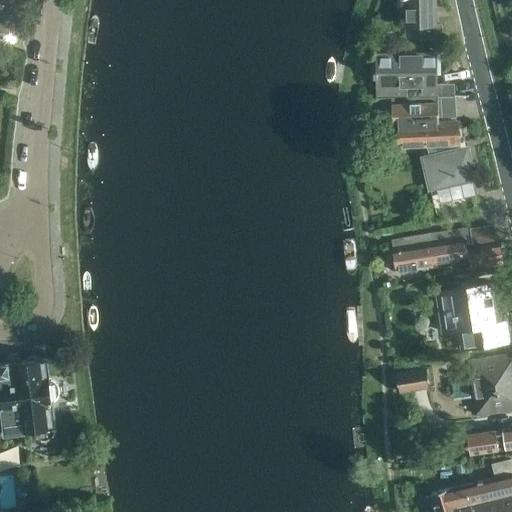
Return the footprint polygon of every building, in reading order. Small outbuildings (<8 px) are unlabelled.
[(403,0),(404,25),(421,25),(421,38),(442,37),(441,24),(436,24),(435,0),(403,0)] [(438,84),(437,73),(436,52),(377,52),(377,58),(375,58),(376,73),(374,73),(374,76),(377,76),(377,91),(377,97),(388,97),(443,95),(453,95),(453,85),(438,84)] [(458,142),(458,138),(462,134),(462,128),(458,124),(457,122),(456,122),(444,123),(443,95),(388,97),(389,123),(393,123),(393,133),(394,144),(419,143),(432,143),(432,155),(430,156),(422,158),(429,184),(436,183),(472,174),(466,147),(461,149),(456,150),(456,142),(458,142)] [(469,225),(392,237),(394,248),(397,271),(431,265),(431,263),(441,261),(456,259),(457,269),(471,267),(503,261),(499,242),(495,242),(473,246),(469,225)] [(490,283),(437,291),(443,331),(459,329),(462,348),(510,340),(507,320),(496,322),(490,283)] [(500,354),(467,359),(470,377),(472,376),(476,396),(473,396),(476,413),(511,408),(511,362),(510,353),(500,354)] [(0,382),(6,432),(35,429),(35,432),(36,434),(38,436),(41,438),(45,439),(48,438),(50,437),(53,434),(54,431),(54,429),(54,425),(55,425),(52,399),(54,399),(56,397),(58,393),(59,389),(58,386),(57,384),(56,383),(54,381),(50,379),(48,356),(38,357),(38,356),(35,354),(28,354),(26,357),(26,358),(0,360),(0,382)] [(397,370),(401,391),(429,387),(426,366),(397,370)] [(511,425),(467,432),(471,454),(506,449),(511,447),(511,425)] [(495,477),(467,484),(471,502),(511,492),(511,466),(510,459),(492,463),(495,477)] [(467,484),(433,493),(437,511),(511,511),(511,492),(471,502),(467,484)]
